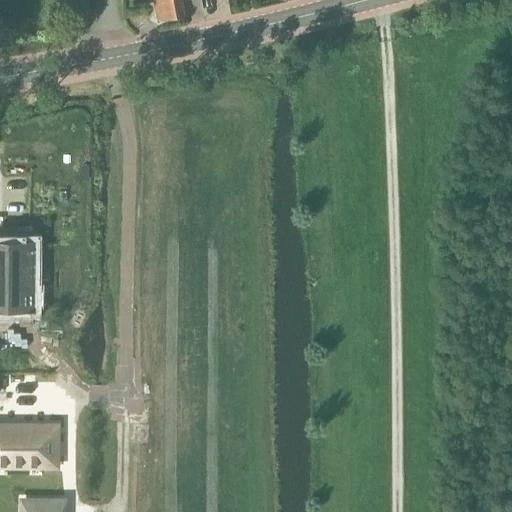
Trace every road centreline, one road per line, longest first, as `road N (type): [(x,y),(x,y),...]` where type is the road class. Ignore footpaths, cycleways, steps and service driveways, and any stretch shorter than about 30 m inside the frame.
road 1 (track): [(384,0),(394,511)]
road 2 (tertiary): [(110,58),(363,0)]
